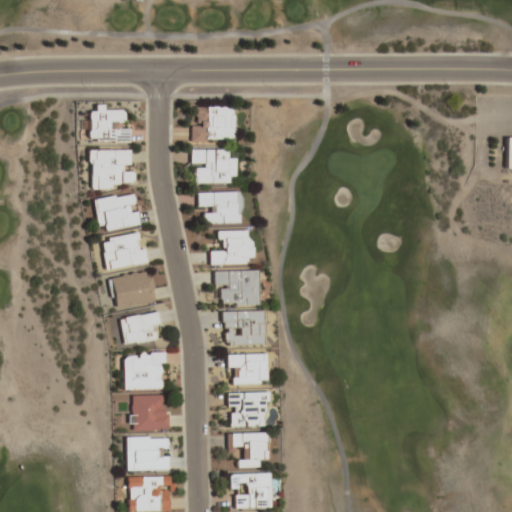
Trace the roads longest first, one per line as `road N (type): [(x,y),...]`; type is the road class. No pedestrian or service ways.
road 1 (tertiary): [(511,74),(0,78)]
road 2 (residential): [(160,74),(157,180),(193,352),(196,511)]
